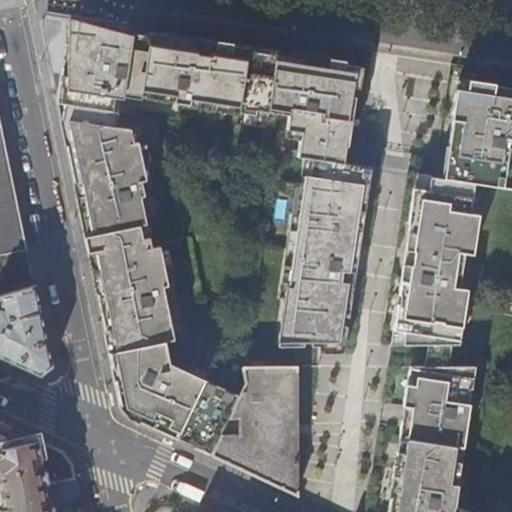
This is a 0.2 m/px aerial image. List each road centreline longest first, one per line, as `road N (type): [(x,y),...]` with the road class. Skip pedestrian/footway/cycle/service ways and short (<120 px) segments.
road 1 (residential): [(8,18),(95,434)]
road 2 (tertiary): [(95,434),(264,511)]
